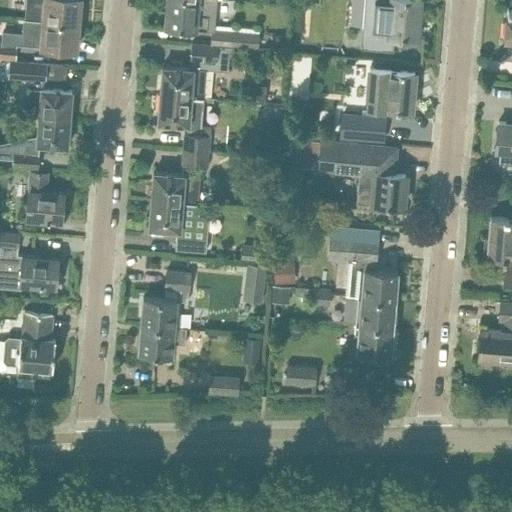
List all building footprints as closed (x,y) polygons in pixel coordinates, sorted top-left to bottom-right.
[(26,0),(25,18),(77,23),(79,0),(26,0)] [(214,25),(216,0),(167,0),(165,26),(195,28),(211,29),(210,44),(228,46),(235,46),(257,48),(259,28),(214,25)] [(364,0),(361,48),(393,50),(394,36),(418,38),(419,23),(423,23),(424,12),(420,11),(420,0),(364,0)] [(77,23),(25,18),(25,19),(42,20),(41,34),(16,32),(15,42),(0,41),(0,58),(16,60),(17,44),(43,46),(43,50),(58,51),(58,47),(75,49),(77,23)] [(162,65),(160,93),(204,97),(206,69),(227,71),(229,55),(234,55),(235,46),(191,43),(190,58),(192,59),(191,67),(162,65)] [(44,82),(45,62),(7,60),(6,79),(44,82)] [(372,67),(370,93),(368,116),(342,114),(340,135),(383,138),(385,117),(384,117),(385,108),(397,109),(397,113),(407,114),(408,110),(411,110),(414,71),(372,67)] [(72,89),(29,86),(26,113),(39,114),(38,115),(69,117),(72,89)] [(202,125),(204,97),(196,96),(160,93),(157,121),(187,123),(186,132),(184,132),(183,148),(208,150),(210,125),(202,125)] [(69,117),(38,115),(37,135),(0,142),(0,157),(13,158),(12,166),(37,168),(39,143),(67,145),(69,117)] [(511,121),(498,120),(495,149),(500,149),(499,155),(511,156),(511,121)] [(395,147),(320,141),(317,170),(359,173),(356,201),(373,202),(372,203),(376,203),(375,207),(387,208),(387,204),(402,205),(405,173),(388,171),(389,162),(394,162),(395,147)] [(208,150),(183,148),(182,163),(207,165),(207,163),(215,163),(216,151),(208,150)] [(46,190),(47,172),(30,170),(27,201),(21,200),(19,215),(25,215),(25,216),(61,220),(63,192),(46,190)] [(200,175),(153,171),(151,199),(198,203),(200,175)] [(198,204),(198,203),(151,199),(149,227),(180,229),(179,240),(175,239),(175,248),(206,251),(207,240),(190,239),(191,231),(193,231),(194,218),(198,219),(199,204),(198,204)] [(502,285),(511,285),(511,216),(490,215),(488,239),(484,239),(482,257),(502,258),(501,260),(504,261),(502,285)] [(0,246),(18,247),(19,230),(0,229),(0,246)] [(354,238),(353,255),(349,255),(345,295),(346,295),(395,299),(397,271),(376,269),(379,241),(354,238)] [(19,282),(36,284),(56,285),(58,257),(8,253),(7,265),(20,266),(19,282)] [(143,295),(141,323),(178,326),(181,287),(189,287),(190,271),(166,269),(164,297),(143,295)] [(330,290),(312,288),(311,303),(329,304),(330,294),(329,294),(330,290)] [(346,295),(343,322),(392,326),(395,299),(346,295)] [(511,302),(501,302),(500,318),(504,318),(503,330),(480,328),(478,356),(483,357),(483,364),(499,365),(500,358),(511,358),(511,302)] [(23,335),(20,335),(8,334),(4,339),(2,359),(6,363),(17,364),(17,375),(35,377),(36,366),(52,368),(55,338),(49,338),(51,312),(25,309),(23,335)] [(392,326),(343,322),(355,323),(354,333),(358,333),(357,357),(374,359),(374,352),(390,353),(392,326)] [(178,326),(141,323),(138,351),(154,353),(153,359),(170,361),(170,356),(183,357),(185,327),(178,326)] [(244,335),(242,359),(258,360),(260,337),(244,335)] [(315,383),(316,366),(287,364),(286,381),(315,383)] [(237,393),(238,376),(210,374),(208,391),(237,393)]
